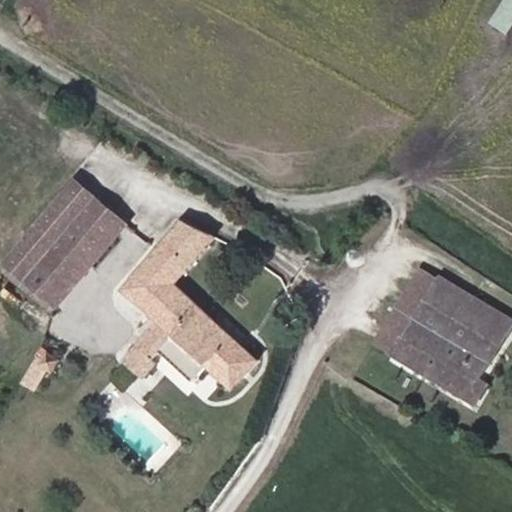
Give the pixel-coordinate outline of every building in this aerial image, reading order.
[(508,35),(511,28),(511,0),(504,0),(489,23),(508,35)] [(60,296),(138,202),(90,164),(14,258),(60,296)] [(174,361),(211,395),(256,340),(187,272),(223,226),(204,212),(193,206),(139,278),(170,308),(136,346),(163,373),(174,361)] [(428,269),(380,345),(399,357),(446,279),(428,269)] [(465,398),(511,331),(511,317),(446,279),(399,357),(465,398)] [(62,379),(79,356),(54,337),(37,361),(62,379)] [(427,428),(430,425),(431,423),(431,419),(428,416),(424,414),(420,415),(418,417),(417,421),(427,428)]
